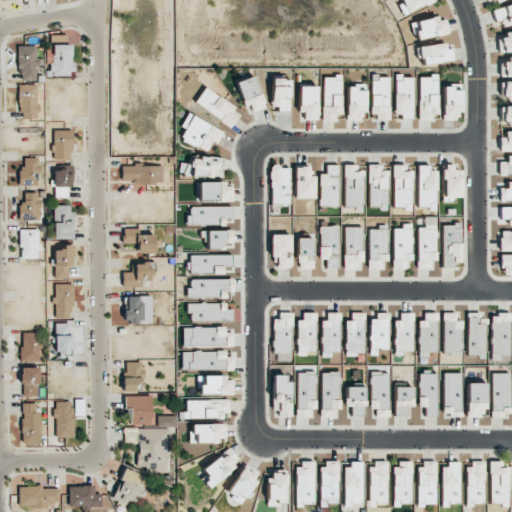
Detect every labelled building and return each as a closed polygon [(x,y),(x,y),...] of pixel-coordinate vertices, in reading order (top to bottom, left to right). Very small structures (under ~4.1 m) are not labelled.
[(397,0),(405,14),(433,0),(397,0)] [(501,19),(502,25),(511,23),(511,4),(492,8),(494,21),(501,19)] [(411,23),(415,41),(449,32),(444,15),(411,23)] [(511,31),(504,32),(504,38),(498,38),(498,51),(511,50),(511,31)] [(421,64),(453,60),(451,49),(446,49),(445,43),(418,46),(421,64)] [(72,44),(51,45),(51,76),(73,76),(72,44)] [(36,80),(36,66),(42,66),(42,58),(36,58),(36,46),(18,46),(18,80),(36,80)] [(500,76),(511,75),(511,57),(507,58),(507,62),(499,62),(500,76)] [(245,113),(262,109),(254,76),(237,81),(245,113)] [(321,76),(322,118),(341,117),(340,76),(321,76)] [(369,117),(388,118),(389,76),(370,76),(369,117)] [(394,117),(412,117),(412,76),(394,76),(394,117)] [(418,76),(418,117),(436,118),(437,76),(418,76)] [(289,109),(289,79),(271,79),(270,109),(289,109)] [(500,100),(511,99),(511,81),(500,82),(500,100)] [(37,85),(19,84),(18,118),(37,119),(37,85)] [(346,85),(346,120),(359,120),(359,112),(364,112),(364,85),(346,85)] [(442,85),(442,120),(460,120),(459,85),(442,85)] [(230,112),(234,107),(204,86),(193,102),(230,127),(236,117),(230,112)] [(316,86),(298,86),(299,121),(317,120),(316,86)] [(511,125),(511,106),(500,107),(501,121),(507,121),(507,126),(511,125)] [(206,151),(211,140),(217,143),(223,131),(187,113),(179,127),(185,129),(180,138),(206,151)] [(53,159),(72,159),(71,130),(52,130),(53,159)] [(500,149),(511,148),(511,131),(505,132),(505,138),(500,138),(500,149)] [(511,156),(506,156),(506,162),(499,161),(499,174),(511,173),(511,156)] [(38,186),(38,158),(23,158),(23,167),(17,167),(17,185),(38,186)] [(214,177),(214,170),(221,171),(222,159),(183,158),(183,176),(214,177)] [(71,165),(65,165),(65,170),(53,171),(54,187),(60,187),(72,187),(71,165)] [(162,183),(162,165),(121,166),(121,180),(133,180),(133,184),(162,183)] [(338,165),(326,165),(326,174),(320,174),(319,206),(338,206),(338,165)] [(362,212),(361,165),(343,165),(344,212),(362,212)] [(410,208),(410,165),(393,165),(393,208),(410,208)] [(441,198),(460,198),(461,170),(451,170),(451,165),(442,165),(441,198)] [(289,166),(270,167),(271,203),(289,203),(289,166)] [(295,199),(315,198),(314,176),(309,176),(309,166),(294,167),(295,199)] [(368,207),(386,208),(387,167),(369,166),(368,207)] [(437,167),(417,167),(416,207),(437,208),(437,167)] [(198,201),(231,201),(232,183),(199,182),(198,201)] [(511,182),(506,182),(506,188),(499,188),(499,200),(511,199),(511,182)] [(39,220),(38,192),(24,193),(24,204),(18,204),(18,220),(39,220)] [(53,205),(53,239),(73,238),(72,205),(53,205)] [(231,207),(187,206),(187,224),(224,224),(224,217),(231,217),(231,207)] [(511,206),(500,207),(500,219),(507,219),(507,225),(511,224),(511,206)] [(410,224),(400,224),(401,228),(392,228),(393,268),(410,268),(410,224)] [(441,224),(442,265),(460,265),(460,224),(441,224)] [(368,229),(368,269),(386,269),(387,225),(377,225),(377,229),(368,229)] [(338,226),(319,226),(320,259),(326,259),(326,267),(338,267),(338,226)] [(417,226),(416,269),(435,269),(435,226),(417,226)] [(137,253),(154,253),(153,227),(145,227),(122,228),(123,244),(136,243),(137,253)] [(363,227),(344,227),(343,269),(362,269),(363,227)] [(19,259),(38,258),(38,229),(19,229),(19,259)] [(207,249),(225,249),(225,242),(232,242),(232,230),(200,231),(200,239),(206,239),(207,249)] [(511,231),(499,231),(500,250),(511,249),(511,231)] [(270,257),(276,257),(276,268),(291,267),(290,234),(270,235),(270,257)] [(312,238),(296,238),(297,269),(313,268),(312,238)] [(71,245),(53,245),(54,278),(72,278),(71,245)] [(189,255),(189,273),(223,273),(223,265),(232,265),(232,255),(189,255)] [(511,255),(501,255),(501,275),(511,275),(511,255)] [(122,272),(122,287),(140,287),(140,280),(152,280),(152,263),(130,262),(130,272),(122,272)] [(227,279),(190,280),(190,288),(186,288),(186,297),(228,296),(227,279)] [(72,284),(54,284),(53,318),(71,318),(72,284)] [(127,297),(127,311),(123,311),(124,323),(151,322),(151,296),(127,297)] [(186,303),(187,312),(190,312),(191,321),(232,320),(232,309),(225,309),(225,302),(186,303)] [(292,313),(274,312),(273,353),(291,353),(292,313)] [(315,350),(315,312),(302,313),(302,320),(296,320),(297,355),(306,355),(306,351),(315,350)] [(321,321),(321,351),(339,351),(340,313),(327,312),(327,321),(321,321)] [(363,351),(364,313),(351,312),(350,320),(345,320),(345,351),(363,351)] [(443,354),(462,354),(461,320),(456,320),(456,312),(443,313),(443,354)] [(468,356),(486,356),(485,318),(480,318),(479,312),(467,313),(468,356)] [(388,349),(388,313),(376,313),(376,319),(369,319),(370,355),(377,355),(377,349),(388,349)] [(395,351),(413,351),(413,313),(395,313),(395,351)] [(424,313),(423,320),(419,320),(418,352),(437,353),(438,313),(424,313)] [(490,360),(501,361),(501,354),(510,355),(511,313),(492,313),(490,360)] [(71,323),(54,323),(54,353),(71,352),(71,323)] [(183,346),(233,345),(232,333),(224,333),(224,327),(182,328),(183,346)] [(20,361),(40,362),(40,333),(21,332),(20,361)] [(233,369),(232,356),(225,357),(225,351),(181,352),(182,370),(233,369)] [(141,362),(123,362),(124,390),(141,390),(141,362)] [(38,368),(21,367),(20,396),(38,396),(38,368)] [(316,372),(297,372),(296,416),(305,416),(305,409),(315,409),(316,372)] [(321,372),(320,417),(334,417),(334,409),(339,409),(339,373),(321,372)] [(375,417),(388,417),(388,373),(370,372),(369,409),(375,409),(375,417)] [(436,373),(418,374),(419,407),(425,407),(425,415),(437,415),(436,373)] [(461,373),(443,373),(443,412),(451,413),(451,416),(461,416),(461,373)] [(491,410),(509,411),(510,373),(492,373),(491,410)] [(233,394),(233,380),(225,380),(225,375),(203,376),(203,385),(199,385),(200,395),(233,394)] [(290,382),(285,382),(285,375),(272,375),(273,417),(291,416),(290,382)] [(484,383),(467,383),(467,417),(484,417),(484,383)] [(364,387),(345,387),(346,407),(351,407),(351,415),(364,414),(364,387)] [(408,414),(407,407),(413,407),(412,387),(394,387),(395,415),(408,414)] [(150,395),(124,396),(124,409),(130,408),(130,424),(151,424),(150,395)] [(184,400),(184,418),(226,417),(226,399),(184,400)] [(73,437),(72,401),(53,401),(54,437),(73,437)] [(40,442),(39,403),(21,403),(21,442),(40,442)] [(157,427),(175,426),(175,415),(157,415),(157,427)] [(225,424),(190,424),(190,443),(217,442),(217,435),(225,435),(225,424)] [(168,428),(136,428),(137,466),(145,466),(146,473),(169,472),(168,428)] [(207,487),(240,462),(229,448),(202,468),(208,477),(202,481),(207,487)] [(337,461),(325,461),(324,467),(319,467),(319,504),(337,504),(337,461)] [(435,461),(423,461),(423,467),(416,467),(416,505),(435,505),(435,461)] [(490,505),(508,504),(506,461),(488,461),(490,505)] [(440,466),(441,507),(448,507),(448,502),(459,502),(458,462),(447,462),(447,466),(440,466)] [(294,464),(295,505),(314,505),(313,463),(294,464)] [(368,507),(387,507),(386,463),(367,464),(368,507)] [(392,505),(411,504),(410,463),(391,463),(392,505)] [(483,463),(464,463),(465,504),(484,504),(483,463)] [(361,464),(342,464),(343,504),(362,503),(361,464)] [(227,490),(242,501),(258,478),(243,467),(227,490)] [(141,475),(125,468),(112,498),(129,505),(141,475)] [(268,506),(285,506),(285,470),(267,470),(268,506)] [(58,486),(17,487),(18,507),(58,507),(58,486)] [(68,486),(68,507),(101,507),(101,494),(94,494),(94,486),(68,486)]
